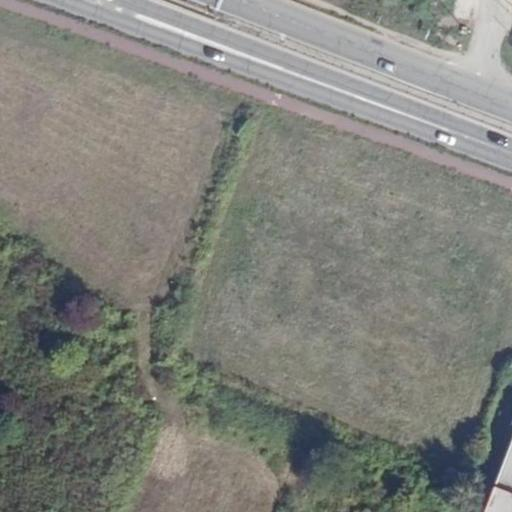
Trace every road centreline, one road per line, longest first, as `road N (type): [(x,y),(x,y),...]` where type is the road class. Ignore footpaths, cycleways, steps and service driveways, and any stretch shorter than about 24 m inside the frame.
road 1 (primary): [(56,0),(396,113)]
road 2 (primary): [(105,0),(396,113)]
road 3 (primary): [(468,88),(230,0)]
road 4 (primary): [(396,113),(511,154)]
